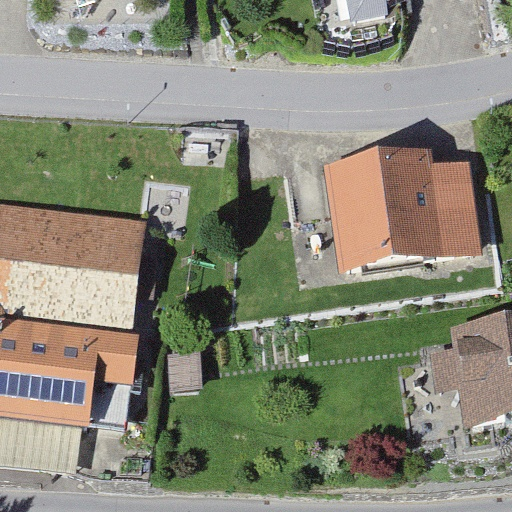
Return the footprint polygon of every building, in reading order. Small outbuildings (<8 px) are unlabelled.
[(345,0),(351,28),(384,23),(382,10),(429,2),(440,0),(345,0)] [(347,285),(477,263),(462,177),(428,183),(425,163),(400,167),(329,179),(347,285)] [(0,428),(144,445),(163,229),(0,209),(0,428)] [(511,430),(511,330),(455,338),(458,360),(433,363),(437,398),(462,395),(468,437),(511,430)] [(211,358),(182,361),(187,400),(216,397),(211,358)]
